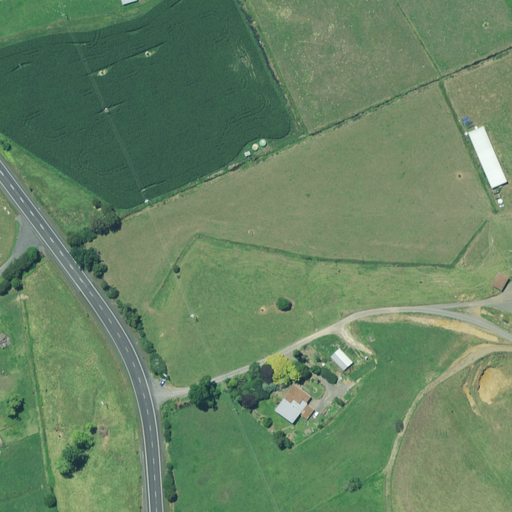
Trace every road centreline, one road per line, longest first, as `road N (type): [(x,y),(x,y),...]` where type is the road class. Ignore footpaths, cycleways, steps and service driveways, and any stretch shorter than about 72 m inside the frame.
road 1 (unclassified): [(145,412),(352,318),(490,303),(511,309)]
road 2 (primary): [(145,412),(108,319),(0,173)]
